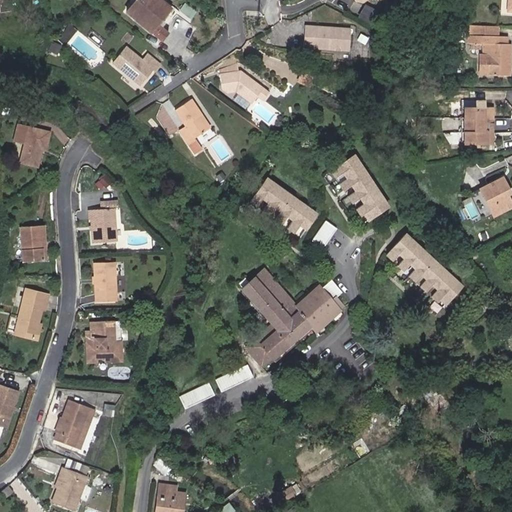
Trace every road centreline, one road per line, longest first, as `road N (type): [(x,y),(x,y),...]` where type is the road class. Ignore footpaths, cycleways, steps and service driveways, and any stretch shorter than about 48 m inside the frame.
road 1 (residential): [(88,124),(66,182),(65,326),(22,448),(0,473)]
road 2 (residential): [(141,511),(153,444),(168,428),(344,324),(356,298),(343,258)]
road 3 (residential): [(232,0),(236,43),(135,108)]
